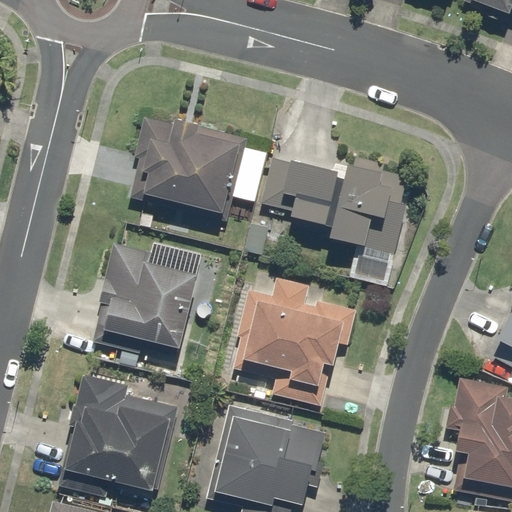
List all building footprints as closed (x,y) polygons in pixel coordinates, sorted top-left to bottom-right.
[(511,0),(465,0),(480,6),(476,16),(505,28),(511,10),(511,0)] [(168,121),(142,116),(127,198),(225,216),(238,145),(190,136),(193,119),(169,114),(168,121)] [(336,176),(271,158),(256,210),(321,228),(336,176)] [(339,165),(336,176),(321,228),(319,234),(361,246),(369,220),(379,223),(388,193),(377,190),(381,176),(339,165)] [(271,225),(247,221),(242,245),(267,249),(271,225)] [(200,274),(146,263),(148,250),(108,242),(96,305),(103,307),(95,347),(115,351),(114,359),(138,364),(140,354),(183,362),(200,274)] [(266,293),(247,288),(228,368),(270,378),(266,393),(322,406),(336,345),(345,347),(355,308),(302,296),(306,280),(271,272),(266,293)] [(511,281),(507,291),(511,293),(511,305),(485,353),(511,368),(511,281)] [(178,408),(129,396),(130,389),(78,376),(71,406),(67,405),(62,427),(71,430),(58,485),(108,497),(110,485),(157,496),(178,408)] [(459,449),(451,490),(511,502),(511,397),(503,396),(505,387),(459,378),(446,447),(459,449)] [(328,432),(228,407),(226,407),(204,499),(242,508),(241,511),(288,511),(290,508),(298,510),(306,475),(317,478),(328,432)] [(96,511),(52,501),(48,499),(44,511),(96,511)]
